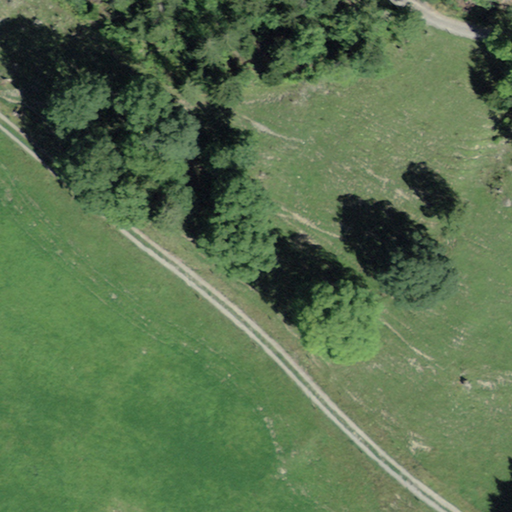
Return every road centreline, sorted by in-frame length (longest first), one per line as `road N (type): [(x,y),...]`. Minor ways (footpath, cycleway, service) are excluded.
road 1 (track): [(0,120),(210,293),(397,474),(447,511)]
road 2 (track): [(511,38),(396,0)]
